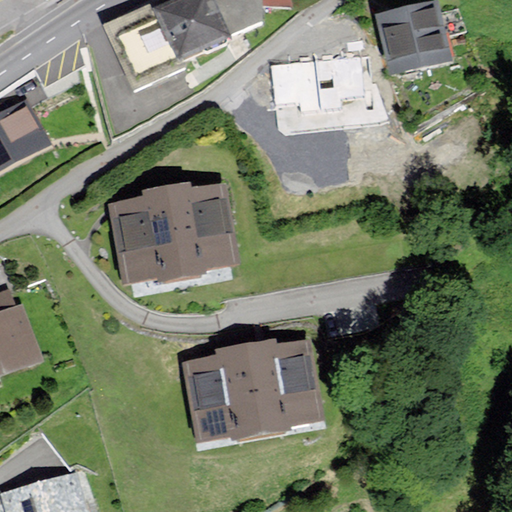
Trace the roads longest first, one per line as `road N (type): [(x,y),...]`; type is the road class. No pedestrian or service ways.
road 1 (unclassified): [(341,0),(212,96),(0,232)]
road 2 (secondary): [(0,73),(111,0)]
